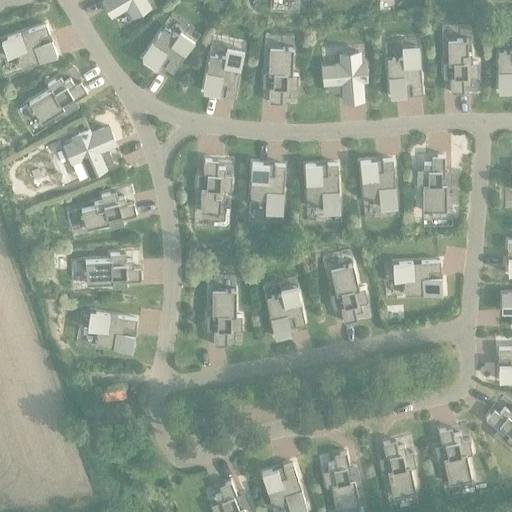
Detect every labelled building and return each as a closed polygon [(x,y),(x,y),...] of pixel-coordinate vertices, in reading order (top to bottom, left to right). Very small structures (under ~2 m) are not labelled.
[(111,13),(127,3),(134,14),(148,5),(144,0),(103,0),(111,13)] [(7,55),(17,51),(22,66),(56,54),(51,39),(40,43),(38,36),(48,33),(46,24),(2,40),(7,55)] [(142,58),(155,66),(164,53),(170,57),(164,65),(172,71),(193,39),(179,30),(176,34),(164,26),(142,58)] [(448,62),(442,62),(443,76),(450,76),(451,91),(464,91),(463,85),(471,84),(471,77),(477,76),(477,60),(470,61),(470,52),(466,52),(466,39),(447,39),(448,62)] [(263,72),(262,87),(269,88),(269,101),(282,102),(282,95),(289,95),(290,88),(297,88),(297,73),(291,73),(293,47),(269,46),(268,72),(263,72)] [(224,94),(234,96),(242,50),(226,47),(225,57),(209,54),(203,90),(218,93),(220,81),(226,83),(224,94)] [(402,58),(386,59),(388,96),(405,95),(404,83),(411,82),(412,94),(421,93),(418,47),(401,48),(402,58)] [(511,50),(497,51),(497,90),(511,90),(511,50)] [(340,64),(322,65),(324,84),(328,83),(328,91),(342,90),(343,98),(362,97),(361,81),(366,80),(364,62),(360,62),(359,52),(339,53),(340,64)] [(29,102),(41,121),(62,108),(65,112),(73,107),(69,101),(86,91),(80,81),(74,85),(69,78),(63,81),(60,76),(47,84),(50,88),(29,102)] [(82,155),(90,173),(103,167),(102,164),(112,160),(108,151),(98,155),(96,149),(115,141),(108,126),(90,134),(87,128),(73,135),(75,140),(65,145),(71,160),(82,155)] [(423,169),(416,169),(416,185),(422,185),(422,209),(445,209),(445,184),(451,184),(451,169),(444,169),(444,155),(431,155),(431,162),(423,162),(423,169)] [(199,211),(219,212),(220,198),(224,198),(224,190),(230,190),(231,174),(224,173),(224,166),(217,166),(217,159),(203,158),(202,178),(195,177),(195,188),(200,188),(199,211)] [(376,159),(359,161),(363,198),(379,197),(379,206),(396,205),(391,158),(382,159),(383,171),(377,171),(376,159)] [(251,162),(250,199),(266,200),(265,210),(281,211),(284,164),(275,163),(274,175),(268,175),(268,163),(251,162)] [(321,163),(304,164),(306,201),(322,200),(323,210),(339,209),(336,162),(327,163),(328,175),(321,175),(321,163)] [(107,222),(109,227),(118,225),(116,218),(136,213),(133,201),(125,203),(124,195),(117,197),(115,190),(100,194),(102,200),(93,202),(94,205),(81,209),(85,227),(107,222)] [(111,281),(111,287),(120,286),(120,279),(140,278),(140,266),(132,266),(131,258),(124,258),(124,252),(109,253),(110,259),(84,260),(86,283),(111,281)] [(439,259),(392,262),(393,279),(403,278),(404,294),(441,291),(440,275),(428,276),(428,269),(440,268),(439,259)] [(352,264),(330,268),(335,293),(330,294),(333,308),(340,307),(343,321),(356,318),(354,311),(362,309),(360,302),(366,301),(363,286),(357,287),(352,264)] [(281,294),(265,298),(274,336),(290,332),(287,317),(293,315),(295,325),(304,323),(296,285),(279,289),(281,294)] [(212,324),(212,344),(226,344),(226,337),(235,337),(235,329),(241,329),(241,314),(235,314),(235,288),(230,288),(230,286),(225,286),(225,289),(211,289),(211,314),(206,314),(206,324),(212,324)] [(511,292),(503,293),(503,309),(511,309),(511,292)] [(89,311),(87,327),(97,328),(95,343),(131,349),(133,334),(122,332),(123,326),(134,328),(136,318),(89,311)] [(511,346),(497,347),(497,356),(510,356),(509,362),(497,362),(497,379),(511,379),(511,346)] [(493,407),(485,417),(497,427),(492,432),(504,442),(508,437),(511,441),(511,406),(509,410),(503,406),(498,411),(493,407)] [(442,443),(435,445),(438,459),(443,458),(449,483),(472,478),(466,454),(472,452),(468,438),(462,439),(460,432),(453,433),(451,426),(438,429),(442,443)] [(385,461),(379,462),(381,473),(385,472),(391,497),(407,494),(407,495),(411,495),(410,493),(417,491),(411,467),(417,465),(414,448),(407,450),(405,442),(397,444),(396,438),(381,442),(385,461)] [(327,468),(320,470),(324,487),(330,486),(335,510),(342,509),(342,511),(346,510),(345,508),(361,504),(355,479),(360,478),(357,467),(351,469),(347,450),(332,453),(334,459),(325,461),(327,468)] [(278,466),(259,471),(271,509),(280,507),(281,509),(285,507),(284,505),(286,505),(287,511),(292,511),(308,507),(293,460),(281,464),(285,475),(281,476),(278,466)] [(215,501),(209,503),(212,511),(246,511),(245,507),(249,505),(245,495),(239,497),(232,479),(217,485),(220,491),(212,494),(215,501)]
